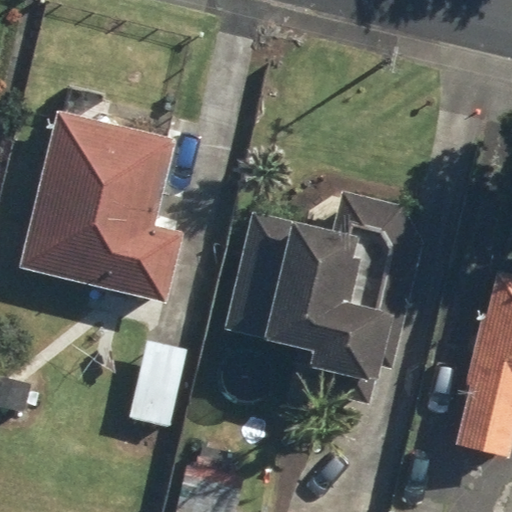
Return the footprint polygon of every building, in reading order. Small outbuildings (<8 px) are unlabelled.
[(20,263),(158,297),(176,228),(144,220),(164,139),(57,113),(20,263)] [(244,161),(217,154),(193,255),(220,261),(244,161)] [(255,212),(227,323),(301,342),(291,380),(361,397),(383,309),(334,297),(350,235),(255,212)] [(511,272),(495,268),(451,446),(499,458),(511,405),(511,272)] [(150,340),(133,410),(169,419),(187,349),(150,340)] [(172,511),(234,511),(243,479),(184,465),(172,511)]
